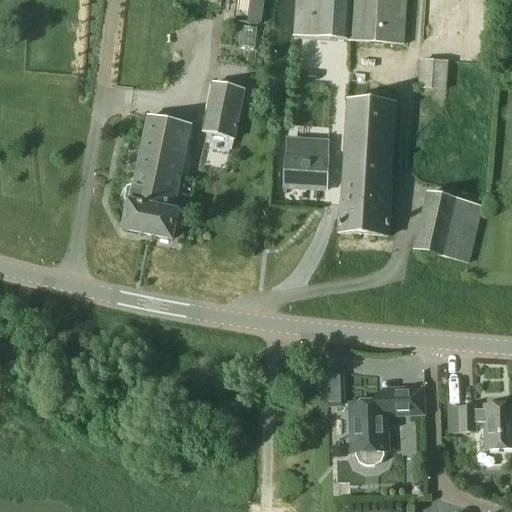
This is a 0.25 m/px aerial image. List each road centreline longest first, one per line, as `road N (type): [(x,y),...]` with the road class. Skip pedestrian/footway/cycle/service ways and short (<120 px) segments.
road 1 (tertiary): [(0,271),(314,335),(427,345)]
road 2 (residential): [(498,511),(429,484),(427,345)]
